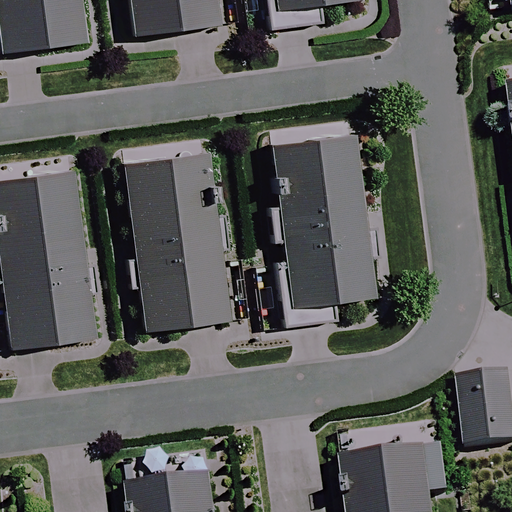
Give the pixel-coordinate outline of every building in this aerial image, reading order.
[(77,0),(0,0),(0,52),(83,42),(77,0)] [(213,0),(124,0),(129,38),(217,27),(213,0)] [(357,0),(269,0),(271,18),(359,6),(357,0)] [(89,110),(77,49),(22,60),(34,120),(89,110)] [(0,175),(27,144),(0,120),(0,175)] [(353,137),(265,148),(287,315),(374,303),(353,137)] [(207,154),(120,166),(142,332),(229,321),(207,154)] [(67,172),(0,180),(0,338),(2,350),(89,339),(67,172)]
